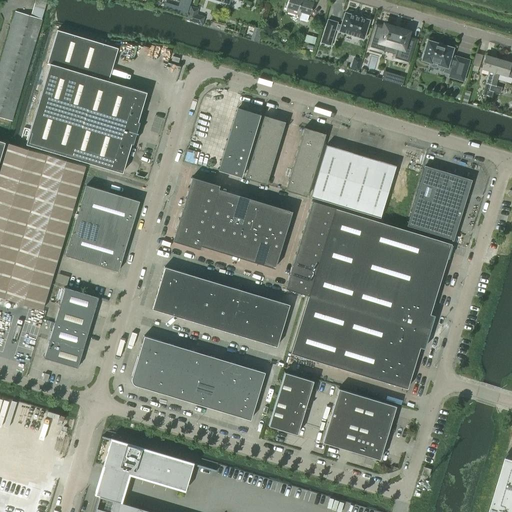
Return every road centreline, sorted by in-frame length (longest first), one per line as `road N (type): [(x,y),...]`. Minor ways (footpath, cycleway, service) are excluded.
road 1 (unclassified): [(96,401),(195,65),(508,158)]
road 2 (unclassified): [(441,380),(404,496),(96,401)]
road 3 (unknown): [(306,511),(155,495),(75,472)]
road 4 (unclassified): [(508,158),(441,380)]
road 5 (residential): [(511,44),(362,0)]
